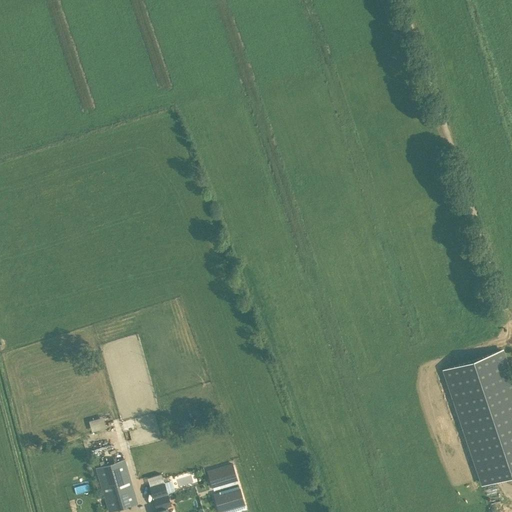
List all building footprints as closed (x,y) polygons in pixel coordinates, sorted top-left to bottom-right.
[(442,369),(481,485),(511,474),(511,374),(503,348),(442,369)] [(103,415),(89,419),(92,431),(106,426),(103,415)] [(95,467),(108,511),(138,502),(125,458),(95,467)] [(232,463),(207,471),(212,487),(237,480),(232,463)] [(164,483),(150,487),(153,498),(167,494),(164,483)] [(238,486),(213,493),(219,511),(244,504),(238,486)] [(153,498),(157,511),(168,511),(166,506),(171,505),(167,494),(153,498)]
